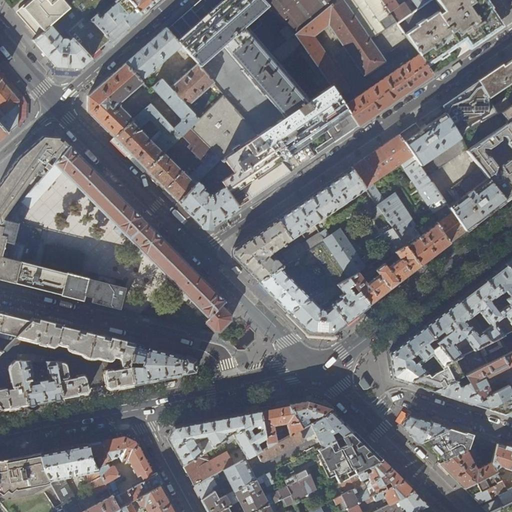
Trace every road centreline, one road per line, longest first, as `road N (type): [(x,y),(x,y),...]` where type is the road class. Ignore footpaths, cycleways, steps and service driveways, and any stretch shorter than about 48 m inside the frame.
road 1 (residential): [(200,251),(511,38)]
road 2 (residential): [(0,295),(213,349),(231,388)]
road 3 (secondary): [(318,371),(511,226)]
road 4 (tertiary): [(200,251),(55,104)]
road 5 (tertiary): [(318,371),(200,251)]
road 6 (residential): [(174,0),(55,104)]
road 7 (residential): [(368,418),(401,397),(511,433)]
road 8 (secondary): [(0,434),(136,407)]
road 9 (tertiary): [(368,418),(461,511)]
